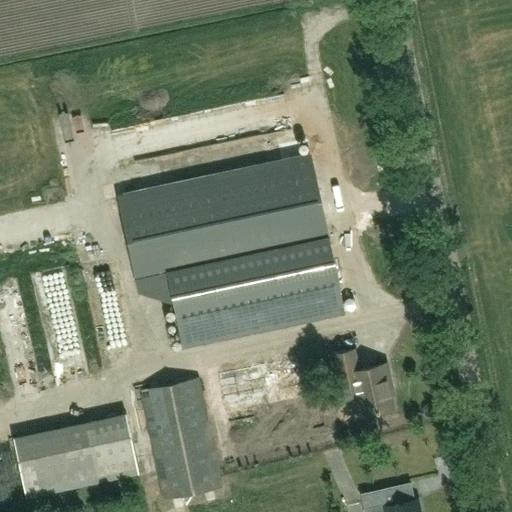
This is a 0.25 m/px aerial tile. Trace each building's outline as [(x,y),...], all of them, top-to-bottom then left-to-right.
[(52,111),(85,109),(83,81),(50,83),(52,111)] [(219,112),(230,142),(246,136),(235,106),(219,112)] [(168,283),(182,349),(344,314),(327,235),(311,153),(116,194),(137,290),(168,283)] [(341,259),(343,288),(352,287),(350,258),(341,259)] [(56,271),(61,300),(76,297),(72,268),(56,271)] [(55,278),(38,280),(46,328),(63,325),(55,278)] [(124,287),(94,294),(97,306),(127,299),(124,287)] [(354,348),(331,353),(338,383),(353,380),(360,415),(394,407),(389,385),(392,385),(387,362),(359,369),(354,348)] [(227,412),(301,396),(293,358),(219,374),(227,412)] [(221,487),(198,378),(143,389),(166,498),(221,487)] [(23,476),(136,459),(129,409),(15,426),(23,476)] [(251,440),(271,434),(266,416),(246,421),(251,440)] [(420,511),(417,498),(384,505),(381,495),(362,499),(365,511),(420,511)]
